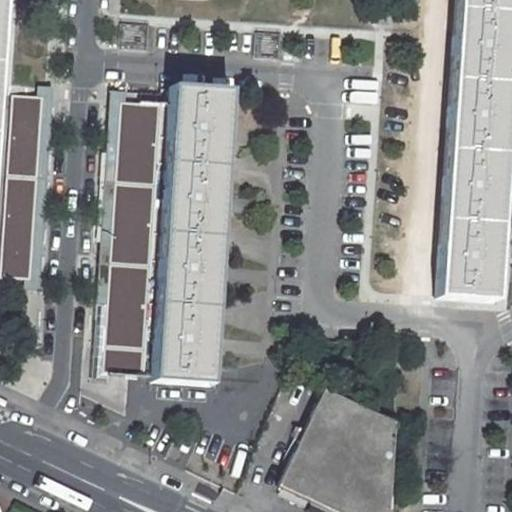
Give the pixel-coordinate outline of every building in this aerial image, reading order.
[(489,297),(510,0),(452,0),(432,293),(489,297)] [(117,375),(147,377),(204,380),(223,99),(166,95),(165,107),(115,104),(98,358),(102,359),(117,372),(117,375)] [(8,97),(0,211),(0,279),(27,281),(39,99),(8,97)] [(102,359),(98,358),(97,373),(117,375),(117,372),(102,359)] [(324,384),(321,391),(347,405),(350,397),(324,384)] [(321,391),(274,483),(330,511),(382,511),(388,425),(347,405),(321,391)]
